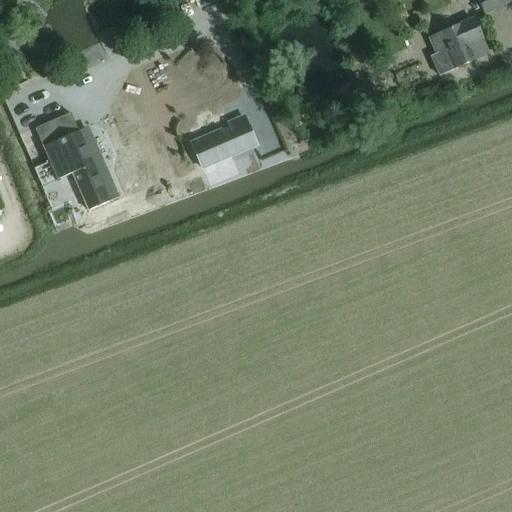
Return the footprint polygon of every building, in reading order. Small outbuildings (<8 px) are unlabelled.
[(478,0),(484,14),(511,2),(510,0),(478,0)] [(472,55),(486,49),(472,19),(428,38),(436,56),(447,51),(455,68),(475,60),(472,55)] [(489,80),(504,74),(501,66),(486,72),(489,80)] [(28,79),(0,91),(0,94),(8,114),(38,101),(28,79)] [(92,164),(70,113),(34,128),(57,180),(72,173),(80,192),(88,211),(108,202),(118,198),(101,160),(92,164)] [(222,129),(190,143),(202,171),(260,146),(246,114),(228,122),(230,128),(223,131),(222,129)] [(174,162),(164,180),(182,191),(193,173),(174,162)]
